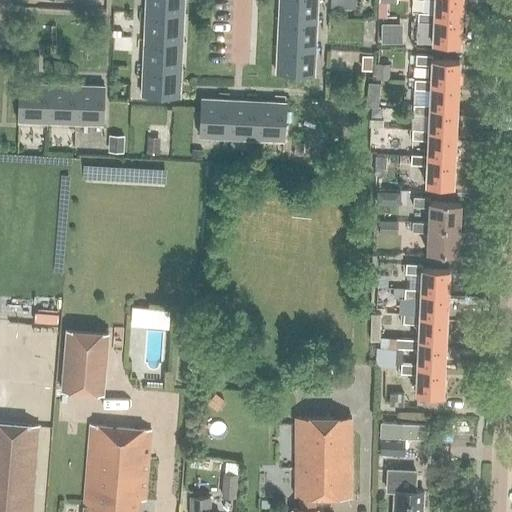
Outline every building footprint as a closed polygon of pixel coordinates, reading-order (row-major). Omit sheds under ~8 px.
[(145,0),(145,12),(183,14),(183,0),(145,0)] [(279,0),(278,18),(316,19),(316,0),(279,0)] [(329,0),(330,7),(354,9),(354,0),(329,0)] [(434,0),(434,14),(434,19),(462,20),(462,0),(434,0)] [(145,12),(144,40),(181,42),(183,14),(145,12)] [(434,19),(434,14),(418,13),(417,23),(434,24),(433,44),(460,46),(462,20),(434,19)] [(278,18),(277,46),(314,48),(316,19),(278,18)] [(144,40),(142,69),(180,70),(181,42),(144,40)] [(313,76),(314,48),(277,46),(276,74),(313,76)] [(430,85),(458,87),(459,61),(432,59),(432,56),(416,55),(415,65),(431,66),(431,81),(430,85)] [(372,57),(362,56),(361,71),(371,72),(372,57)] [(378,64),(377,78),(390,79),(391,65),(378,64)] [(179,98),(180,70),(142,69),(141,97),(179,98)] [(430,91),(429,106),(429,110),(456,112),(458,87),(430,85),(431,81),(414,79),(414,90),(430,91)] [(46,109),(46,86),(18,85),(17,96),(17,122),(26,122),(42,123),(45,123),(46,109)] [(75,87),(61,86),(46,86),(46,109),(45,123),(60,123),(74,124),(75,87)] [(74,124),(103,125),(104,88),(75,87),(74,124)] [(227,138),(229,100),(201,99),(199,137),(227,138)] [(257,102),(229,100),(227,138),(231,138),(231,151),(254,152),(255,140),(257,102)] [(285,103),(257,102),(255,140),(283,141),(285,103)] [(428,136),(455,137),(456,112),(429,110),(429,106),(413,105),(413,115),(429,117),(428,131),(428,136)] [(428,141),(427,157),(427,161),(454,162),(455,137),(428,136),(428,131),(412,130),(411,140),(428,141)] [(124,136),(109,136),(108,152),(123,153),(124,136)] [(159,157),(160,139),(147,139),(147,156),(159,157)] [(202,151),(192,150),(192,162),(202,163),(202,151)] [(427,161),(427,157),(411,156),(410,165),(427,166),(425,185),(452,187),(454,162),(427,161)] [(385,201),(386,192),(377,192),(376,205),(381,205),(385,201)] [(429,209),(429,223),(429,229),(459,230),(461,204),(430,202),(430,199),(414,198),(414,208),(429,209)] [(379,235),(397,236),(398,223),(379,221),(379,235)] [(429,229),(429,223),(412,222),(412,233),(428,234),(427,254),(458,256),(459,230),(429,229)] [(421,295),(448,297),(449,272),(422,270),(422,266),(406,265),(406,275),(422,276),(421,291),(421,295)] [(420,301),(419,315),(419,320),(446,322),(448,297),(421,295),(421,291),(405,289),(404,299),(420,301)] [(396,308),(396,292),(379,292),(379,308),(396,308)] [(59,310),(59,293),(12,293),(12,310),(59,310)] [(156,329),(169,330),(170,311),(157,310),(156,329)] [(371,314),(370,341),(380,341),(380,315),(371,314)] [(417,345),(445,347),(446,322),(419,320),(419,315),(403,314),(403,325),(418,326),(418,341),(417,345)] [(109,332),(65,329),(60,392),(104,395),(109,332)] [(382,338),(382,349),(392,349),(392,339),(382,338)] [(417,351),(416,365),(416,370),(444,372),(445,347),(417,345),(418,341),(402,340),(401,350),(417,351)] [(416,370),(416,365),(401,364),(400,374),(416,375),(415,395),(443,397),(444,372),(416,370)] [(390,393),(390,407),(403,407),(403,394),(390,393)] [(224,401),(215,394),(205,406),(214,414),(224,401)] [(315,496),(350,496),(351,417),(296,416),(295,495),(299,495),(299,508),(291,508),(291,511),(318,511),(318,508),(315,508),(315,496)] [(0,511),(30,511),(35,423),(0,421),(0,511)] [(381,440),(412,440),(412,423),(381,423),(381,440)] [(137,511),(138,505),(143,506),(150,430),(90,425),(82,511),(137,511)] [(381,457),(406,457),(406,443),(381,442),(381,457)] [(422,511),(423,492),(417,492),(418,471),(387,469),(386,490),(394,491),(392,511),(422,511)] [(237,475),(225,475),(223,497),(236,498),(237,475)] [(209,511),(209,496),(191,496),(191,511),(209,511)]
